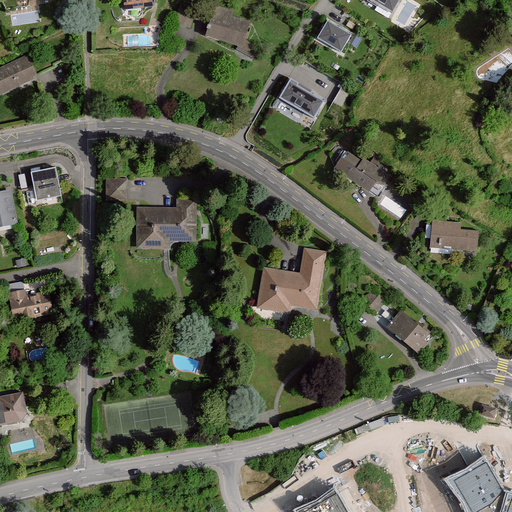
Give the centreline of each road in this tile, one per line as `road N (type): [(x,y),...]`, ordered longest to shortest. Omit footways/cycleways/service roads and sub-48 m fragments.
road 1 (tertiary): [(479,372),(460,330),(439,310),(230,154),(161,132),(87,130)]
road 2 (residential): [(87,130),(86,476)]
road 3 (tertiary): [(479,372),(226,454)]
road 4 (tertiary): [(226,454),(86,476)]
